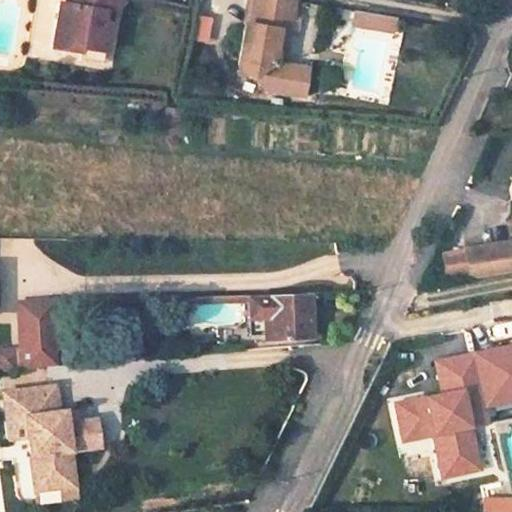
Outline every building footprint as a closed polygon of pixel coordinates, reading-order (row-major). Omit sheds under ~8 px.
[(108,25),(110,16),(119,12),(124,13),(125,0),(71,0),(70,8),(69,8),(64,7),(59,32),(65,33),(62,53),(84,57),(85,52),(109,56),(114,26),(108,25)] [(278,63),(280,52),(288,53),(291,34),(295,35),(300,4),(278,0),(262,0),(258,27),(252,26),(247,59),(255,60),(252,78),(261,80),(269,89),(298,96),(303,68),(286,65),(278,63)] [(362,29),(400,36),(402,22),(364,15),(362,29)] [(59,32),(55,52),(62,53),(65,33),(59,32)] [(109,56),(85,52),(84,57),(84,60),(107,64),(109,56)] [(247,59),(243,76),(252,78),(255,60),(247,59)] [(303,68),(298,96),(308,98),(314,70),(303,68)] [(209,132),(234,137),(237,119),(212,115),(209,132)] [(511,252),(510,242),(496,244),(500,273),(511,271),(511,252)] [(496,244),(466,248),(470,278),(500,273),(496,244)] [(260,340),(310,339),(308,297),(258,300),(260,335),(260,340)] [(246,301),(248,336),(260,335),(258,300),(246,301)] [(50,303),(16,303),(21,369),(56,366),(50,303)] [(511,343),(473,353),(485,409),(511,402),(511,343)] [(426,397),(394,403),(401,435),(415,433),(416,437),(432,434),(436,455),(444,457),(448,475),(478,469),(469,426),(488,422),(485,409),(473,353),(435,362),(444,404),(428,408),(426,397)] [(53,386),(1,394),(5,421),(24,418),(27,437),(33,482),(73,476),(70,451),(99,447),(95,419),(75,422),(74,411),(57,413),(53,386)] [(24,418),(5,421),(8,440),(27,437),(24,418)] [(444,457),(436,455),(441,477),(448,475),(444,457)] [(73,476),(33,482),(35,493),(75,487),(73,476)] [(511,511),(511,496),(478,496),(478,511),(511,511)]
